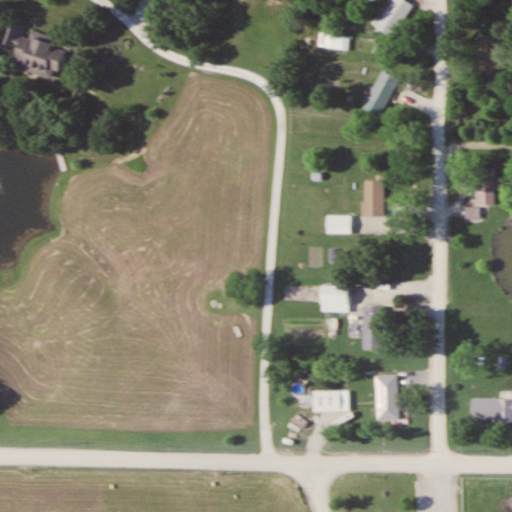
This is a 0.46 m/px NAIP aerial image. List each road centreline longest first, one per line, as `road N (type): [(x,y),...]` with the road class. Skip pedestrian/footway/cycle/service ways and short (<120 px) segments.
road 1 (residential): [(0,456),(511,463)]
road 2 (residential): [(439,463),(431,161),(440,0)]
